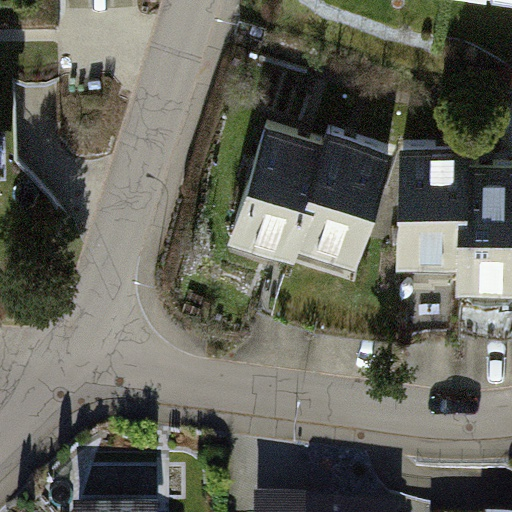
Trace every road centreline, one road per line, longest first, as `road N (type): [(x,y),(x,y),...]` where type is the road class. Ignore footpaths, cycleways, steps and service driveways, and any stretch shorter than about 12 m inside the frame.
road 1 (residential): [(511,413),(390,411),(76,358)]
road 2 (residential): [(195,0),(76,358)]
